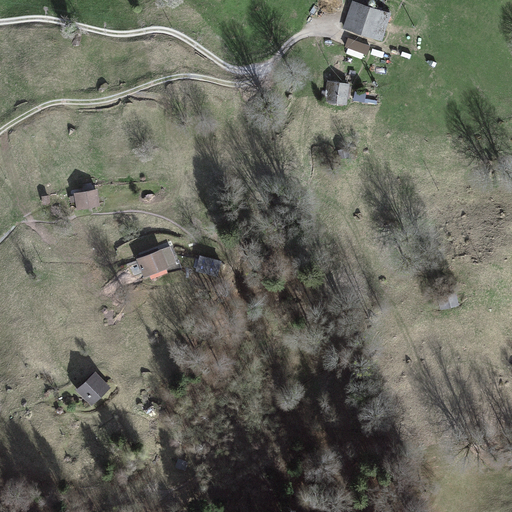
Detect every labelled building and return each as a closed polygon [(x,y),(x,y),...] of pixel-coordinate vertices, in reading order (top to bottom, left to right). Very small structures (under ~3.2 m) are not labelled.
[(353,0),(344,27),(381,39),(389,14),(365,6),(366,0),(353,0)] [(369,48),(349,41),(346,48),(366,56),(369,48)] [(327,82),(325,100),(344,103),(347,85),(327,82)] [(339,150),(341,159),(349,157),(347,148),(339,150)] [(76,202),(77,209),(99,205),(96,190),(74,194),(75,196),(71,197),(72,202),(76,202)] [(165,272),(163,267),(176,262),(170,247),(158,252),(139,259),(145,274),(151,272),(153,277),(165,272)] [(138,256),(139,259),(158,252),(157,249),(138,256)] [(201,257),(197,269),(217,274),(220,261),(201,257)] [(437,297),(440,309),(455,305),(452,293),(437,297)] [(87,399),(79,390),(96,375),(93,371),(75,388),(86,400),(87,399)] [(96,375),(79,390),(87,399),(91,403),(108,387),(96,375)] [(179,460),(177,466),(185,469),(187,463),(179,460)]
